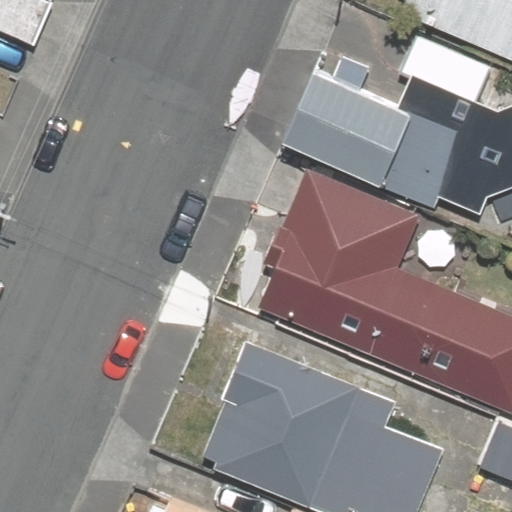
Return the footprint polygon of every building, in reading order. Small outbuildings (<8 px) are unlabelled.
[(53,0),(0,0),(0,28),(35,43),(53,0)] [(511,0),(402,0),(400,7),(511,52),(511,0)] [(511,100),(511,99),(492,106),(477,100),(492,62),(412,30),(395,71),(406,76),(399,94),(309,58),(277,136),(432,198),(435,191),(477,208),(483,194),(511,184),(511,100)] [(416,208),(366,187),(363,196),(297,169),(262,257),(272,262),(256,302),(511,405),(511,311),(394,264),(401,246),(416,208)] [(215,392),(223,395),(200,450),(214,455),(211,463),(333,511),(415,511),(445,438),(381,412),(389,393),(261,341),(239,332),(215,392)] [(511,418),(492,411),(472,459),(511,475),(511,418)] [(212,511),(164,492),(156,511),(212,511)]
